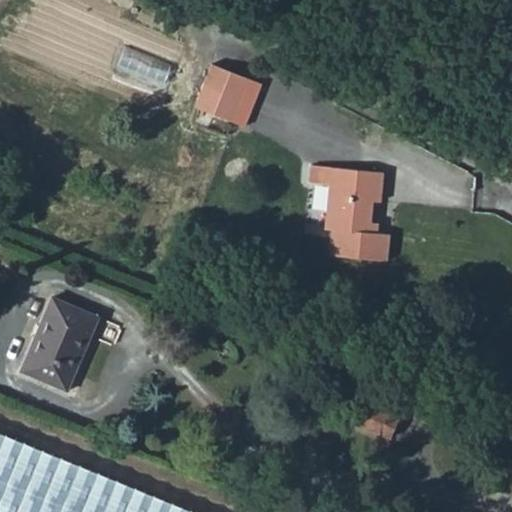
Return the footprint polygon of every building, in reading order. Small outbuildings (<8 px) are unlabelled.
[(243,128),(259,87),(212,69),(197,110),(243,128)] [(388,239),(377,239),(369,238),(370,224),(372,202),(381,202),(382,175),(309,170),(308,185),(327,187),(323,234),(332,235),(330,261),(386,265),(388,239)] [(369,238),(377,239),(378,225),(370,224),(369,238)] [(65,390),(96,316),(50,295),(18,370),(65,390)] [(351,423),(387,438),(395,415),(360,403),(351,423)] [(191,511),(0,434),(0,511),(191,511)]
